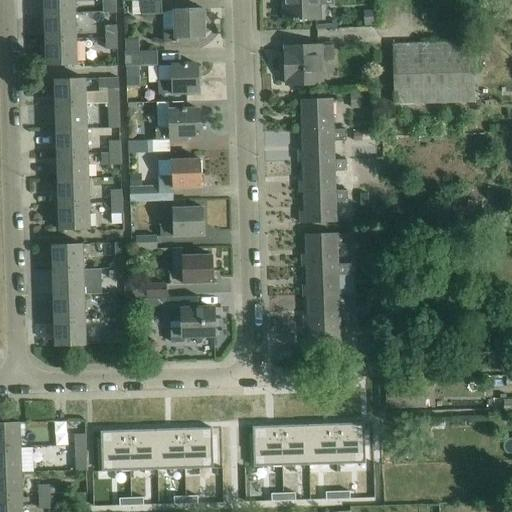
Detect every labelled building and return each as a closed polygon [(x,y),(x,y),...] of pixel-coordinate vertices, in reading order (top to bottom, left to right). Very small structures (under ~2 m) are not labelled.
[(75,15),(74,0),(44,0),(45,16),(75,15)] [(319,0),(283,0),(285,20),(320,19),(319,0)] [(115,13),(114,1),(104,1),(102,1),(102,14),(115,13)] [(162,14),(162,1),(131,2),(132,15),(162,14)] [(174,11),(164,13),(164,30),(165,43),(196,42),(196,37),(205,37),(204,10),(174,11)] [(365,25),(374,25),(374,11),(365,11),(365,25)] [(76,39),(75,15),(45,16),(46,40),(76,39)] [(115,25),(105,25),(105,36),(116,36),(115,25)] [(116,36),(105,36),(105,50),(116,49),(116,36)] [(125,52),(137,51),(137,38),(124,38),(125,52)] [(77,65),(76,39),(46,40),(47,66),(77,65)] [(395,104),(475,101),(473,42),(393,44),(395,104)] [(322,62),(334,61),(334,47),(321,47),(321,46),(286,48),(287,86),(322,84),(322,62)] [(158,51),(137,51),(125,52),(126,67),(158,66),(158,51)] [(173,65),(158,66),(159,81),(159,95),(188,94),(188,91),(200,91),(199,65),(173,65)] [(106,104),(118,104),(117,78),(98,78),(98,89),(106,89),(106,104)] [(56,106),(87,105),(86,80),(55,81),(56,106)] [(352,92),(352,107),(361,107),(361,91),(352,92)] [(303,132),(334,131),(333,100),(302,101),(303,132)] [(158,129),(157,129),(157,141),(170,141),(188,140),(188,137),(201,137),(200,110),(183,110),(182,102),(169,103),(170,111),(170,128),(158,129)] [(118,104),(106,104),(107,116),(118,115),(118,104)] [(87,105),(56,106),(57,131),(88,130),(87,105)] [(88,130),(57,131),(58,156),(89,155),(88,130)] [(304,150),(298,150),(298,162),(304,162),(335,161),(335,142),(345,141),(345,131),(334,131),(303,132),(304,150)] [(361,133),(353,133),(353,141),(361,141),(361,133)] [(108,154),(120,154),(119,142),(107,142),(108,154)] [(153,142),(128,142),(129,154),(154,153),(153,142)] [(108,154),(100,154),(100,166),(108,165),(120,165),(120,154),(108,154)] [(89,155),(58,156),(59,180),(90,179),(89,155)] [(139,174),(129,174),(130,202),(173,201),(172,189),(203,188),(201,160),(173,161),(159,162),(159,178),(160,185),(139,185),(139,174)] [(305,180),(299,180),(299,192),(305,192),(336,191),(336,171),(347,171),(347,161),(335,161),(304,162),(305,180)] [(90,204),(90,179),(59,180),(59,205),(90,204)] [(110,203),(122,203),(121,191),(110,191),(110,203)] [(306,211),(300,211),(300,224),(306,223),(337,222),(337,201),(348,201),(348,191),(336,191),(305,192),(306,211)] [(122,214),(122,203),(110,203),(110,214),(122,214)] [(91,230),(90,204),(59,205),(60,231),(91,230)] [(162,238),(204,237),(204,209),(175,209),(175,226),(161,226),(162,238)] [(307,255),(301,255),(301,267),(307,267),(339,266),(338,245),(350,245),(349,234),(338,234),(306,235),(307,255)] [(372,237),(364,238),(364,247),(372,247),(372,237)] [(137,250),(158,250),(158,238),(137,238),(137,250)] [(112,270),(123,269),(123,243),(111,244),(112,270)] [(54,271),(85,270),(84,245),(53,246),(54,271)] [(171,285),(214,284),(213,256),(184,257),(184,273),(171,273),(171,285)] [(308,285),(302,285),(302,297),(308,297),(340,296),(339,276),(351,275),(350,265),(339,266),(307,267),(308,285)] [(123,269),(112,270),(112,281),(124,281),(123,269)] [(55,296),(86,295),(101,295),(101,270),(85,270),(54,271),(55,296)] [(133,299),(143,298),(167,298),(167,285),(146,285),(133,286),(133,299)] [(86,295),(55,296),(56,321),(86,320),(86,295)] [(309,315),(303,315),(303,327),(309,327),(341,326),(340,306),(352,306),(351,295),(340,296),(308,297),(309,315)] [(199,297),(170,298),(143,299),(143,311),(170,311),(171,341),(184,341),(184,337),(215,336),(214,309),(199,309),(199,297)] [(379,298),(370,299),(370,312),(380,312),(379,298)] [(105,303),(106,327),(114,327),(114,302),(105,303)] [(124,306),(114,307),(115,320),(125,319),(124,306)] [(115,330),(103,331),(103,345),(115,344),(126,344),(125,319),(115,320),(115,330)] [(86,320),(56,321),(56,346),(87,345),(86,320)] [(342,357),(341,326),(309,327),(310,358),(342,357)] [(385,330),(370,331),(370,347),(385,347),(385,330)] [(154,340),(142,341),(142,354),(154,353),(154,340)] [(424,382),(384,383),(385,408),(425,407),(424,382)] [(364,423),(336,424),(337,464),(365,463),(364,423)] [(0,449),(21,449),(21,424),(0,424),(0,449)] [(336,424),(308,425),(310,465),(337,464),(336,424)] [(308,425),(281,426),(282,466),(310,465),(308,425)] [(281,426),(253,427),(254,467),(282,466),(281,426)] [(212,428),(184,429),(185,469),(213,468),(212,428)] [(433,428),(422,429),(422,438),(434,438),(433,428)] [(184,429),(156,430),(157,470),(185,469),(184,429)] [(156,430),(129,431),(130,470),(157,470),(156,430)] [(129,431),(101,431),(102,471),(130,470),(129,431)] [(73,446),(85,446),(85,434),(73,434),(73,446)] [(436,444),(416,446),(417,457),(437,455),(436,444)] [(85,446),(73,446),(74,458),(86,458),(85,446)] [(21,449),(0,449),(0,474),(22,474),(21,449)] [(22,474),(0,474),(0,499),(23,499),(22,474)] [(37,497),(49,496),(49,484),(37,485),(37,497)] [(350,491),(338,492),(338,500),(350,499),(350,491)] [(338,492),(326,492),(326,500),(338,500),(338,492)] [(283,493),(271,494),(271,502),(283,501),(283,493)] [(295,493),(283,493),(283,501),(295,501),(295,493)] [(50,508),(49,496),(37,497),(38,509),(50,508)] [(186,496),(174,497),(174,503),(174,505),(186,504),(186,496)] [(198,496),(186,496),(186,504),(198,504),(198,496)] [(131,498),(119,498),(119,503),(119,506),(131,506),(131,498)] [(143,498),(131,498),(131,506),(143,506),(143,498)] [(23,511),(23,499),(0,499),(0,511),(23,511)] [(415,511),(427,511),(428,500),(416,499),(415,511)]
